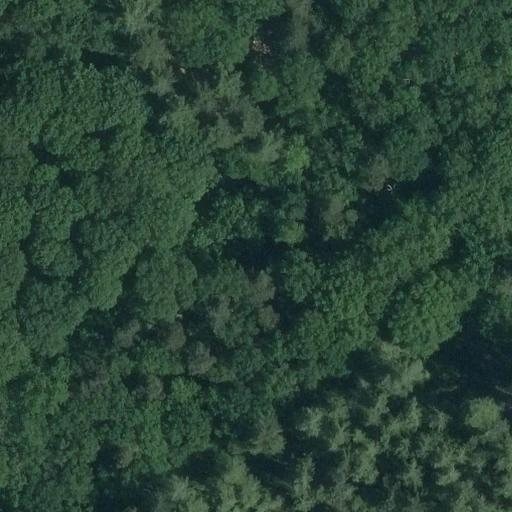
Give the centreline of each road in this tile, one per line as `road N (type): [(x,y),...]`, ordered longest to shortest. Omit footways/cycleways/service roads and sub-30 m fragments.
road 1 (track): [(280,0),(322,226),(349,253),(424,288),(466,301),(511,299)]
road 2 (track): [(96,0),(91,26),(62,61),(0,115)]
